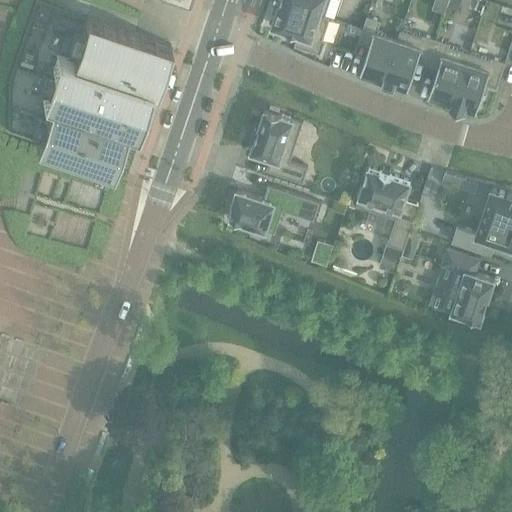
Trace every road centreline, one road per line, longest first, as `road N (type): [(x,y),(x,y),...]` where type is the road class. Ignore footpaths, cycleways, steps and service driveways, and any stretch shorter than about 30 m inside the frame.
road 1 (residential): [(43,511),(216,39)]
road 2 (residential): [(499,144),(454,134),(216,39)]
